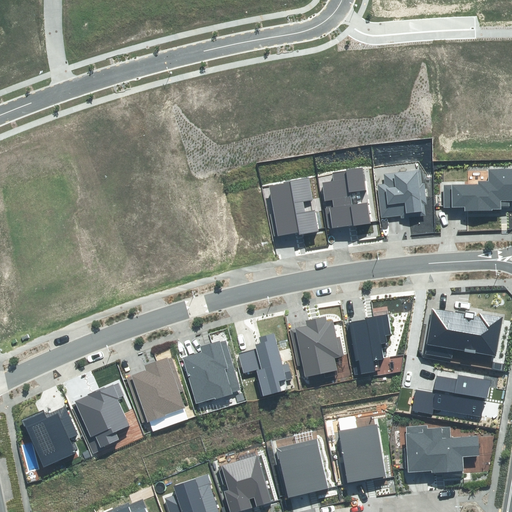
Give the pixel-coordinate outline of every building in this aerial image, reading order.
[(367,317),(347,320),(354,374),(379,370),(378,359),(386,358),(383,340),(388,340),(387,332),(392,332),(389,312),(367,315),(367,317)] [(308,323),(291,326),(299,364),(305,363),(307,373),(339,367),(336,354),(342,353),(334,317),(329,318),(328,314),(307,318),(308,323)] [(276,331),(262,335),(263,341),(258,343),(258,346),(240,350),(245,371),(259,367),(262,379),(259,380),(263,395),(284,389),(282,379),(288,377),(276,331)] [(222,338),(202,344),(204,349),(184,355),(198,401),(217,395),(217,397),(235,392),(227,366),(230,365),(222,338)] [(170,355),(146,363),(148,368),(128,375),(144,421),(188,405),(170,355)] [(45,408),(24,417),(45,465),(80,450),(73,436),(80,433),(67,403),(47,412),(45,408)]
